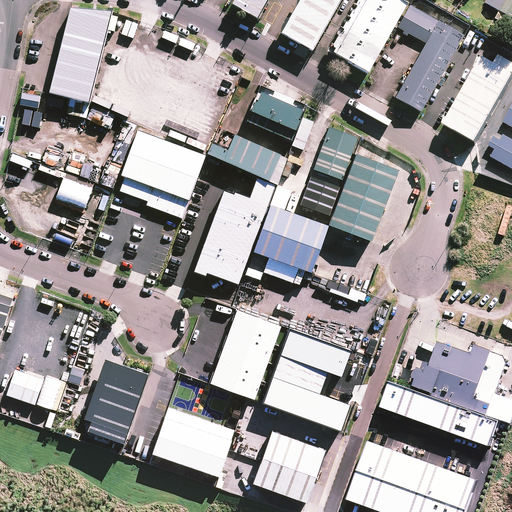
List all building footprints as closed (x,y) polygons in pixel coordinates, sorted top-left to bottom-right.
[(268,0),(236,0),(234,4),(258,18),(268,0)] [(342,0),(301,0),(283,33),(314,50),(342,0)] [(376,0),(361,0),(359,5),(396,26),(403,15),(376,0)] [(403,0),(376,0),(403,15),(409,3),(403,0)] [(511,0),(488,0),(486,4),(500,12),(496,19),(502,23),(507,16),(511,18),(511,0)] [(359,5),(352,17),(390,38),(396,26),(359,5)] [(397,97),(423,111),(466,35),(413,5),(400,27),(406,31),(404,33),(409,36),(410,33),(428,43),(397,97)] [(93,102),(115,11),(73,8),(52,92),(93,102)] [(352,17),(346,28),(383,49),(390,38),(352,17)] [(346,28),(339,40),(376,61),(383,49),(346,28)] [(339,40),(333,52),(370,72),(376,61),(339,40)] [(446,125),(478,142),(511,81),(511,72),(484,57),(446,125)] [(304,110),(263,92),(259,100),(258,100),(249,121),(294,140),(303,119),(301,118),(304,110)] [(23,105),(41,108),(43,96),(25,93),(23,105)] [(90,103),(71,99),(67,114),(86,119),(90,103)] [(115,120),(113,125),(112,124),(115,115),(92,106),(87,120),(117,132),(114,140),(117,141),(109,160),(122,165),(137,126),(129,123),(127,130),(119,127),(121,123),(115,120)] [(511,107),(503,124),(511,129),(511,107)] [(24,127),(31,128),(34,113),(27,112),(24,127)] [(44,116),(37,114),(34,127),(41,129),(44,116)] [(31,128),(24,127),(21,137),(19,136),(18,141),(28,143),(31,128)] [(359,137),(331,127),(316,169),(344,179),(359,137)] [(182,222),(206,159),(137,133),(120,179),(125,181),(120,193),(148,204),(147,208),(182,222)] [(230,150),(214,143),(209,154),(271,181),(283,155),(237,134),(230,150)] [(287,145),(277,140),(274,147),(284,152),(287,145)] [(358,154),(330,224),(372,240),(400,170),(358,154)] [(109,160),(108,159),(98,183),(112,189),(122,165),(109,160)] [(238,284),(276,184),(256,176),(249,193),(235,188),(233,192),(223,189),(193,267),(238,284)] [(104,192),(80,189),(80,196),(103,199),(104,192)] [(330,225),(272,205),(256,252),(313,272),(330,225)] [(354,270),(348,267),(342,279),(349,282),(354,270)] [(329,272),(321,269),(318,276),(326,279),(329,272)] [(372,273),(366,271),(363,280),(356,278),(353,289),(365,293),(372,273)] [(0,338),(13,299),(0,294),(0,338)] [(281,323),(236,306),(208,380),(253,397),(281,323)] [(430,392),(488,413),(507,361),(502,353),(491,350),(491,348),(475,343),(472,351),(438,339),(430,362),(424,360),(421,367),(417,365),(413,374),(414,375),(411,382),(431,390),(430,392)] [(146,370),(104,356),(84,415),(91,417),(88,425),(123,437),(146,370)] [(45,377),(15,367),(7,393),(51,406),(60,377),(46,373),(45,377)] [(390,378),(381,404),(490,443),(499,417),(488,413),(430,392),(390,378)] [(168,407),(151,457),(214,479),(232,429),(168,407)] [(511,411),(511,408),(504,407),(501,418),(510,420),(511,411)] [(240,416),(242,411),(233,408),(230,417),(239,420),(240,416)] [(239,420),(236,429),(245,432),(250,419),(240,416),(239,420)] [(261,418),(254,416),(251,424),(258,426),(261,418)] [(322,450),(270,431),(253,481),(305,499),(322,450)] [(370,437),(347,496),(392,511),(465,511),(479,476),(370,437)]
